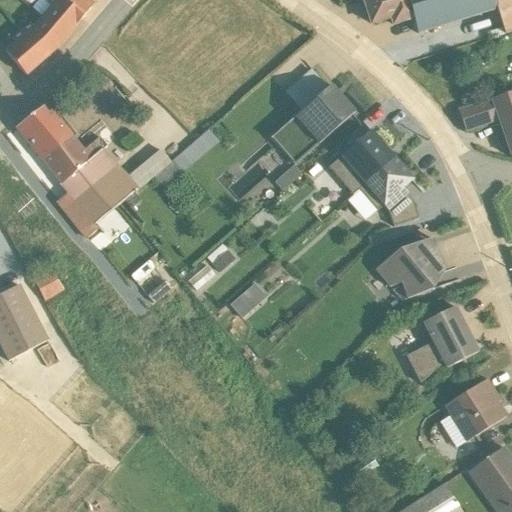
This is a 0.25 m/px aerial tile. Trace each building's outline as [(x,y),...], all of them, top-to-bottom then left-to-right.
[(81,20),(57,0),(38,0),(30,10),(40,18),(64,39),(81,20)] [(57,0),(81,20),(89,9),(85,5),(87,2),(84,0),(57,0)] [(493,15),(493,14),(488,0),(360,0),(359,1),(368,28),(387,23),(390,29),(409,24),(415,40),(493,15)] [(511,0),(489,0),(502,40),(511,36),(511,0)] [(28,25),(18,33),(44,59),(64,39),(40,18),(31,28),(28,25)] [(44,59),(18,33),(10,40),(14,44),(4,53),(24,77),(44,59)] [(281,97),(298,116),(324,93),(308,74),(281,97)] [(269,141),(292,168),(351,117),(328,90),(324,93),(298,116),(269,141)] [(511,95),(455,115),(462,134),(495,123),(509,162),(511,160),(511,95)] [(71,137),(44,106),(14,129),(40,162),(71,137)] [(217,147),(206,134),(168,167),(166,165),(150,179),(162,193),(217,147)] [(391,162),(367,135),(326,171),(349,198),(356,192),(391,162)] [(40,162),(93,228),(166,165),(157,154),(125,180),(93,142),(82,151),(71,137),(40,162)] [(410,184),(391,162),(356,192),(374,212),(377,209),(384,215),(385,214),(391,231),(415,222),(409,204),(399,193),(410,184)] [(279,196),(298,179),(291,170),(272,187),(279,196)] [(372,275),(385,292),(398,288),(404,303),(429,294),(425,281),(441,276),(429,243),(393,256),(395,262),(372,275)] [(223,249),(208,264),(220,275),(234,260),(223,249)] [(187,284),(196,294),(215,277),(206,267),(187,284)] [(31,281),(43,303),(61,293),(49,271),(31,281)] [(47,342),(18,286),(0,295),(0,353),(5,364),(47,342)] [(251,288),(228,310),(239,323),(263,301),(251,288)] [(442,373),(475,356),(452,311),(419,328),(418,328),(428,347),(403,360),(417,387),(439,369),(442,373)] [(441,411),(462,446),(502,421),(494,406),(498,404),(484,383),(441,411)] [(488,511),(511,511),(511,466),(501,450),(464,476),(488,511)] [(455,511),(440,488),(402,511),(455,511)]
